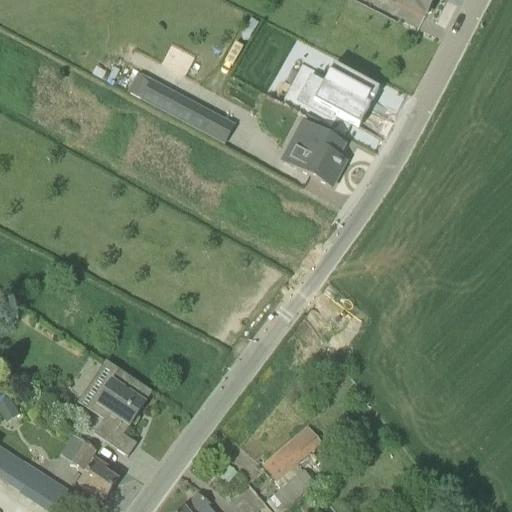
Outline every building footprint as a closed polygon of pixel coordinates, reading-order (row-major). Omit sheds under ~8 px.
[(431,9),(430,7),(432,4),(433,0),(396,0),(394,4),(424,19),(426,16),(429,15),(430,14),(431,12),(432,11),(431,9)] [(378,93),(333,69),(314,105),(359,129),(378,93)] [(216,144),(224,130),(160,96),(152,111),(216,144)] [(302,125),(292,142),(307,149),(295,171),(330,190),(344,164),(336,159),(343,147),(302,125)] [(123,437),(151,395),(118,373),(95,407),(119,423),(105,445),(127,460),(136,446),(123,437)] [(231,511),(281,511),(313,486),(303,473),(315,463),(309,456),(321,445),(306,428),(260,467),(281,491),(259,510),(260,511),(254,511),(243,499),(229,510),(231,511)] [(0,445),(0,482),(45,508),(61,481),(0,445)] [(95,453),(85,447),(72,466),(85,475),(77,487),(102,504),(116,483),(104,474),(106,471),(90,460),(95,453)] [(204,511),(207,508),(208,507),(196,497),(185,511),(204,511)]
